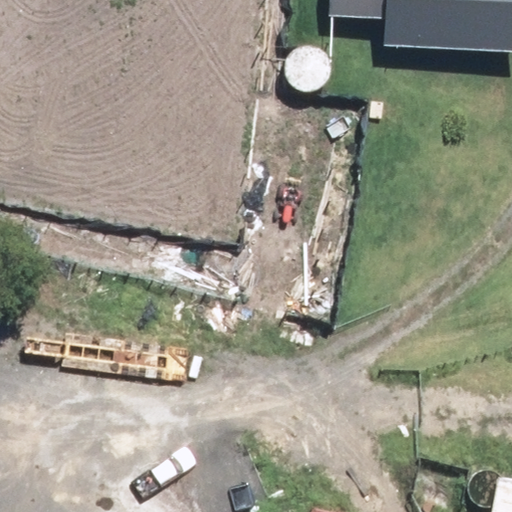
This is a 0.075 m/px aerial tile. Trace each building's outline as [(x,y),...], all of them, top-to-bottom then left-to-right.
[(390,18),(389,45),(511,49),(511,0),(333,0),(333,16),(390,18)] [(323,41),(318,39),(313,38),(307,38),(302,40),(297,42),(292,44),(288,48),(285,52),(282,57),(280,62),(280,67),(280,73),(281,78),(283,83),(286,88),(289,92),(293,95),(298,98),(303,100),(309,101),(314,100),(319,99),(325,97),(329,94),(333,91),(337,87),(339,82),(341,77),(342,71),(342,66),(340,61),(339,56),(336,51),(332,47),(328,44),(323,41)] [(17,67),(0,66),(0,108),(14,110),(17,67)] [(418,94),(371,92),(369,134),(416,136),(418,94)] [(228,239),(224,238),(219,237),(218,237),(213,237),(208,239),(203,241),(199,244),(195,247),(192,251),(189,256),(188,261),(187,266),(187,271),(189,277),(191,281),(193,286),(197,290),(201,293),(206,295),(211,297),(216,297),(221,297),(227,296),(231,294),(236,291),(240,287),(243,283),(245,279),(247,273),(247,268),(247,263),(246,258),(244,253),(241,249),(237,245),(233,242),(228,239)] [(202,329),(206,296),(120,286),(116,319),(202,329)] [(495,511),(511,511),(511,476),(503,475),(495,511)] [(249,511),(227,503),(223,511),(249,511)]
